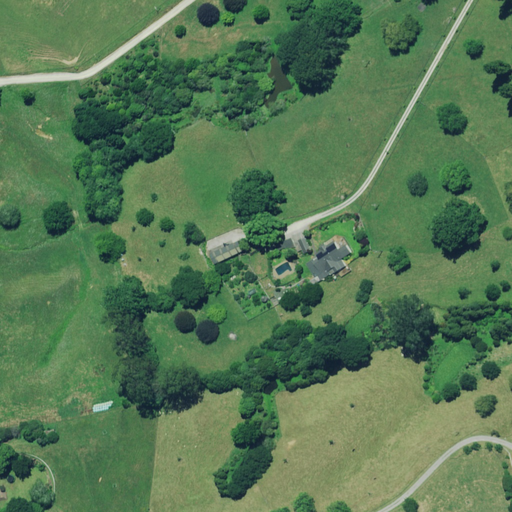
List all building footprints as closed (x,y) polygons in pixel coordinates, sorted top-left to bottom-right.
[(243,252),(238,242),(211,254),(216,264),(243,252)] [(314,262),(322,274),(328,270),(329,271),(337,266),(340,271),(347,266),(343,260),(352,254),(347,245),(341,250),(335,242),(328,247),(325,243),(320,246),(323,250),(317,254),(320,258),(314,262)] [(322,274),(314,262),(313,261),(307,265),(315,278),(322,274)] [(318,277),(308,282),(311,287),(321,282),(318,277)] [(286,289),(275,295),(280,303),(291,297),(286,289)]
